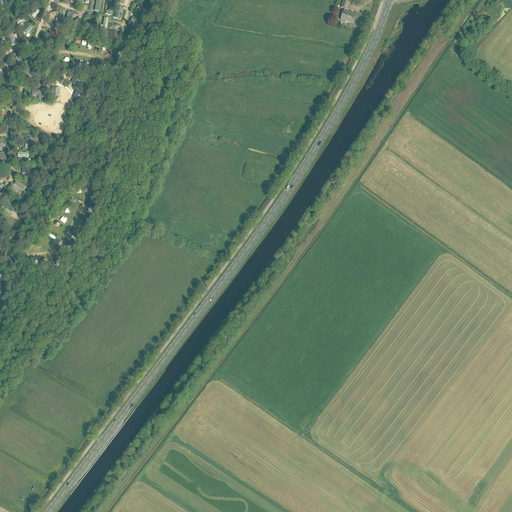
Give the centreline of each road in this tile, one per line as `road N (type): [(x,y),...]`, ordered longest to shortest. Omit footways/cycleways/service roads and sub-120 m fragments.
road 1 (track): [(455,0),(291,239),(82,511)]
road 2 (primary): [(48,511),(290,188),(354,81),(389,0)]
road 3 (track): [(163,0),(131,77),(105,201),(0,368)]
